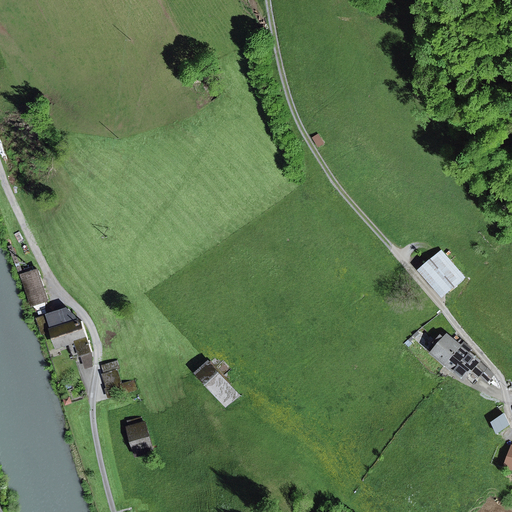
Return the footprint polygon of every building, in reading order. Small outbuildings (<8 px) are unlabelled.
[(214,85),(207,73),(192,81),(199,93),(214,85)] [(324,143),(319,135),(313,138),(319,147),(324,143)] [(462,278),(442,254),(425,269),(445,293),(462,278)] [(23,276),(33,306),(49,300),(39,270),(23,276)] [(80,321),(69,309),(39,319),(43,334),(54,331),(59,348),(70,344),(75,358),(83,356),(87,368),(93,366),(93,352),(83,321),(80,321)] [(438,346),(433,352),(447,364),(464,343),(456,336),(453,340),(448,336),(445,339),(441,336),(435,343),(438,346)] [(464,343),(447,364),(455,370),(469,352),(471,350),(464,343)] [(469,352),(455,370),(465,378),(471,371),(479,361),(469,352)] [(105,374),(103,374),(111,398),(138,389),(135,380),(121,385),(116,370),(120,369),(118,361),(103,366),(105,374)] [(471,371),(479,378),(481,375),(487,369),(479,361),(471,371)] [(226,406),(239,397),(209,364),(197,374),(226,406)] [(481,375),(488,382),(494,376),(487,369),(481,375)] [(473,384),(479,378),(471,371),(465,378),(473,384)] [(493,423),(498,433),(509,425),(504,415),(493,423)] [(129,423),(139,456),(154,451),(146,423),(140,425),(138,420),(129,423)]
